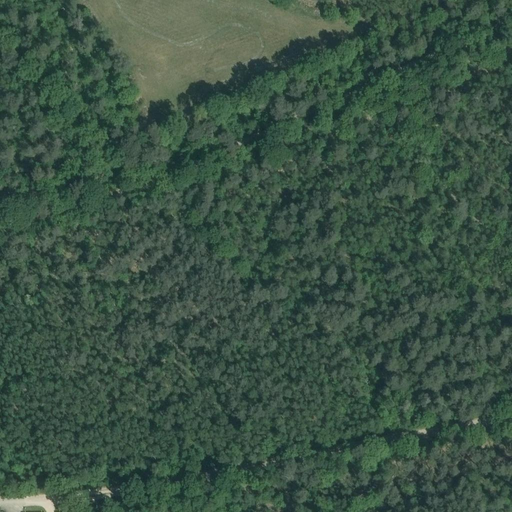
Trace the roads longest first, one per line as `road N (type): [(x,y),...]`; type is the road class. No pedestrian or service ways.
road 1 (track): [(511,24),(141,190),(0,234)]
road 2 (track): [(511,417),(49,498)]
